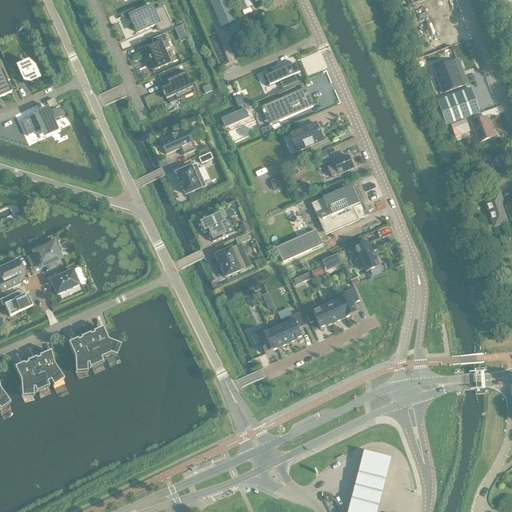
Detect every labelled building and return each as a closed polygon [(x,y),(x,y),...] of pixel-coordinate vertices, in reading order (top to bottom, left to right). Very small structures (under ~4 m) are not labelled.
[(226,0),(213,0),(222,18),(232,14),(226,0)] [(242,0),(241,0),(235,3),(238,12),(246,8),(242,0)] [(171,27),(163,8),(155,12),(152,7),(131,17),(138,34),(157,25),(160,32),(171,27)] [(154,46),(146,50),(155,71),(171,64),(165,50),(170,47),(165,35),(152,40),(154,46)] [(265,45),(262,37),(255,40),(258,47),(265,45)] [(449,63),(434,69),(444,94),(459,88),(463,86),(458,73),(463,71),(459,60),(449,63)] [(11,93),(6,82),(9,81),(0,61),(0,98),(2,97),(11,93)] [(15,67),(22,84),(29,85),(40,80),(34,68),(27,62),(15,67)] [(266,77),(264,78),(268,87),(270,87),(280,82),(283,89),(299,82),(297,78),(296,75),(299,74),(295,65),(266,77)] [(194,93),(185,71),(174,76),(173,72),(166,75),(171,86),(163,90),(164,93),(165,97),(166,96),(167,99),(168,99),(170,104),(171,104),(169,99),(175,96),(177,101),(194,93)] [(313,107),(305,89),(262,108),(264,111),(263,112),(264,115),(265,114),(268,120),(277,116),(280,122),(313,107)] [(447,126),(480,113),(471,89),(438,101),(447,126)] [(53,99),(46,103),(48,107),(55,104),(53,99)] [(33,117),(21,122),(27,137),(40,131),(43,139),(58,132),(47,107),(32,114),(33,117)] [(58,109),(52,111),(55,119),(61,117),(58,109)] [(495,137),(487,117),(472,123),(479,143),(495,137)] [(455,138),(470,133),(466,120),(451,126),(455,138)] [(280,124),(262,132),(265,138),(283,130),(280,124)] [(299,153),(324,141),(316,124),(291,135),(299,153)] [(196,151),(193,143),(194,143),(188,131),(179,136),(178,134),(167,139),(168,141),(161,143),(166,155),(180,149),(184,156),(196,151)] [(199,155),(209,151),(207,146),(196,151),(199,155)] [(318,153),(314,156),(319,168),(324,166),(318,153)] [(213,160),(210,154),(199,159),(202,165),(213,160)] [(503,156),(487,163),(491,173),(507,166),(503,156)] [(355,169),(349,157),(334,163),(335,166),(328,168),(333,178),(339,175),(355,169)] [(206,187),(196,165),(177,174),(180,182),(179,182),(182,188),(183,188),(186,196),(206,187)] [(287,187),(282,177),(270,182),(275,192),(287,187)] [(299,198),(309,194),(304,183),(295,187),(299,198)] [(352,186),(312,204),(313,207),(318,206),(328,230),(348,221),(349,224),(366,216),(352,186)] [(499,194),(485,199),(495,227),(511,221),(511,220),(511,206),(508,208),(508,209),(503,211),(498,196),(500,195),(499,194)] [(229,236),(224,225),(227,224),(222,212),(199,222),(204,234),(209,232),(210,235),(210,236),(213,243),(229,236)] [(249,232),(246,224),(241,226),(244,234),(249,232)] [(316,231),(277,248),(283,263),(322,246),(316,231)] [(249,241),(247,235),(236,240),(238,246),(249,241)] [(36,260),(40,269),(47,266),(48,269),(55,265),(54,263),(61,260),(58,254),(60,253),(54,241),(39,248),(40,250),(33,253),(33,255),(27,258),(29,263),(36,260)] [(380,267),(370,244),(356,250),(367,273),(371,272),(380,267)] [(244,266),(236,247),(231,249),(217,256),(216,256),(216,257),(219,264),(222,271),(222,270),(226,277),(225,277),(226,278),(241,271),(239,268),(244,266)] [(16,280),(17,279),(24,275),(18,260),(0,268),(0,275),(1,279),(0,279),(0,290),(1,293),(20,285),(20,284),(17,285),(15,281),(16,280)] [(64,293),(71,290),(71,289),(79,286),(72,271),(64,275),(64,274),(58,277),(58,278),(50,281),(56,296),(64,292),(64,293)] [(308,274),(301,278),(303,283),(311,280),(308,274)] [(358,314),(354,304),(360,301),(354,289),(335,297),(346,320),(358,314)] [(0,300),(0,302),(2,307),(5,306),(10,317),(32,307),(26,296),(21,298),(18,292),(0,300)] [(346,320),(335,297),(323,303),(325,307),(333,325),(346,320)] [(333,325),(325,307),(313,313),(316,321),(321,331),(333,325)] [(316,321),(313,313),(311,308),(305,311),(310,323),(316,321)] [(305,326),(299,313),(293,316),(299,329),(305,326)] [(303,339),(299,329),(293,316),(281,322),(291,344),(303,339)] [(291,344),(281,322),(268,327),(278,350),(291,344)] [(278,350),(268,327),(256,333),(266,355),(278,350)] [(112,356),(116,345),(107,341),(102,329),(92,333),(93,334),(98,346),(95,348),(101,359),(109,355),(112,356)] [(98,346),(93,334),(90,336),(89,334),(80,339),(81,340),(86,352),(82,354),(87,365),(101,359),(95,348),(98,346)] [(86,352),(81,340),(78,341),(77,340),(67,344),(74,358),(74,369),(87,368),(86,366),(87,365),(82,354),(86,352)] [(61,376),(53,365),(50,352),(38,357),(39,359),(45,371),(42,372),(47,383),(49,382),(50,384),(61,376)] [(42,372),(45,371),(39,359),(36,360),(35,359),(26,363),(27,364),(32,377),(28,378),(33,389),(47,383),(42,372)] [(32,377),(27,364),(24,365),(23,364),(14,368),(20,382),(21,394),(33,393),(33,390),(33,389),(28,378),(32,377)] [(380,511),(394,454),(366,447),(350,511),(380,511)]
